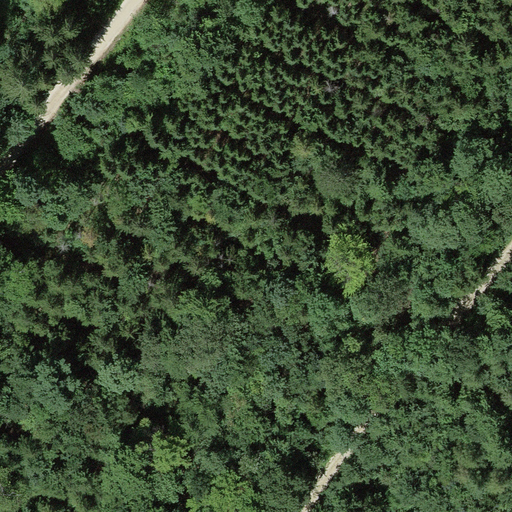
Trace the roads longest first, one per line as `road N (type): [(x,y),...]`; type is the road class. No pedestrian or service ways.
road 1 (track): [(511,241),(300,511)]
road 2 (track): [(131,0),(0,195)]
